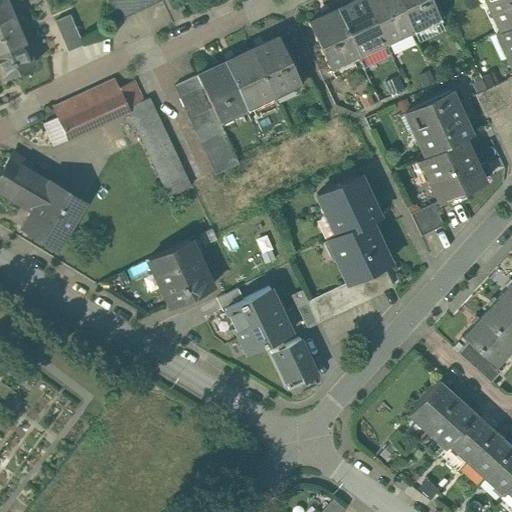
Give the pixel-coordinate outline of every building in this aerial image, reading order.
[(4,0),(0,0),(0,18),(10,14),(4,0)] [(121,6),(120,0),(108,0),(109,22),(125,15),(121,6)] [(156,0),(120,0),(121,6),(125,15),(156,0)] [(363,0),(351,0),(334,8),(354,50),(357,56),(385,44),(363,0)] [(397,0),(363,0),(385,44),(412,31),(410,26),(397,0)] [(429,0),(397,0),(410,26),(435,14),(437,20),(439,19),(429,0)] [(511,0),(485,0),(499,28),(511,21),(511,0)] [(334,8),(307,21),(329,68),(332,67),(329,62),(354,50),(334,8)] [(10,14),(0,18),(0,47),(21,38),(10,14)] [(79,43),(67,14),(54,20),(66,49),(79,43)] [(511,21),(499,28),(491,31),(502,54),(504,53),(511,69),(511,21)] [(300,84),(277,35),(249,48),(272,97),(300,84)] [(21,38),(0,47),(0,76),(32,63),(21,38)] [(272,97),(249,48),(222,61),(245,109),(272,97)] [(245,109),(222,61),(195,73),(200,84),(205,96),(211,107),(216,118),(218,122),(245,109)] [(195,73),(173,83),(179,95),(200,84),(195,73)] [(511,74),(496,82),(506,104),(511,100),(511,74)] [(113,77),(86,89),(101,122),(128,110),(126,107),(117,86),(113,77)] [(132,79),(117,86),(126,107),(142,99),(132,79)] [(496,82),(474,92),(484,114),(506,104),(496,82)] [(200,84),(179,95),(184,106),(205,96),(200,84)] [(460,111),(448,88),(402,110),(423,154),(461,136),(470,132),(464,119),(462,120),(458,112),(460,111)] [(86,89),(51,105),(67,138),(101,122),(86,89)] [(190,185),(148,96),(142,99),(126,107),(128,110),(168,195),(190,185)] [(205,96),(184,106),(189,117),(211,107),(205,96)] [(211,107),(189,117),(194,128),(216,118),(211,107)] [(216,118),(194,128),(200,140),(221,129),(218,122),(216,118)] [(221,129),(200,140),(205,150),(226,140),(221,129)] [(423,154),(420,155),(429,175),(427,176),(438,200),(482,180),(461,136),(423,154)] [(226,140),(205,150),(210,161),(231,151),(226,140)] [(231,151),(210,161),(215,172),(237,162),(231,151)] [(81,200),(26,167),(29,163),(11,152),(0,171),(0,191),(29,209),(20,225),(54,246),(81,200)] [(357,173),(315,192),(334,232),(325,236),(326,238),(376,214),(357,173)] [(190,185),(168,195),(173,207),(195,197),(190,185)] [(200,207),(195,197),(173,207),(178,218),(200,207)] [(431,202),(408,212),(418,234),(441,223),(431,202)] [(205,218),(200,207),(178,218),(183,228),(205,218)] [(376,214),(326,238),(346,281),(349,279),(360,274),(371,269),(382,264),(387,261),(367,219),(376,214)] [(187,238),(146,257),(168,305),(210,285),(187,238)] [(287,263),(259,276),(262,283),(290,270),(287,263)] [(391,284),(382,264),(371,269),(381,289),(391,284)] [(371,269),(360,274),(370,296),(381,291),(381,289),(371,269)] [(360,274),(349,279),(359,301),(370,296),(360,274)] [(511,279),(511,278),(494,297),(511,313),(511,279)] [(346,281),(327,290),(338,311),(359,301),(349,279),(346,281)] [(241,298),(223,306),(224,308),(244,350),(288,330),(267,286),(241,298)] [(235,287),(215,296),(221,309),(224,308),(223,306),(241,298),(235,287)] [(327,290),(306,300),(316,321),(338,311),(327,290)] [(511,344),(511,313),(494,297),(478,316),(511,346),(511,344)] [(316,321),(306,300),(295,305),(305,326),(316,321)] [(511,346),(478,316),(460,335),(466,340),(494,365),(511,346)] [(316,373),(299,336),(269,350),(283,380),(298,373),(301,380),(316,373)] [(494,365),(466,340),(456,351),(489,381),(499,369),(494,365)] [(436,378),(405,413),(424,430),(455,395),(436,378)] [(455,395),(424,430),(443,447),(446,443),(474,412),(455,395)] [(474,412),(446,443),(464,460),(492,429),(474,412)] [(492,429),(464,460),(483,476),(511,445),(492,429)] [(511,446),(511,445),(483,476),(501,493),(504,490),(511,480),(511,446)]
